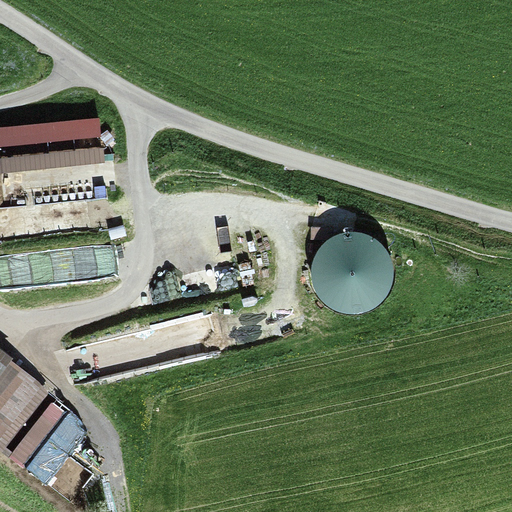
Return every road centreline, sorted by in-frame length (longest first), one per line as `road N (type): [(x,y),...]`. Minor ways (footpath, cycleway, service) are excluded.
road 1 (unclassified): [(82,65),(139,100),(236,139),(511,221)]
road 2 (track): [(29,321),(53,373),(106,439),(120,511)]
